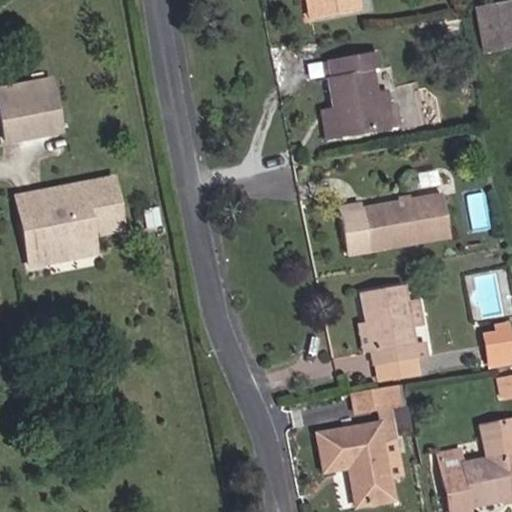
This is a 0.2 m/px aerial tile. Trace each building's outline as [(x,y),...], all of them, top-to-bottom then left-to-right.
[(311,0),(304,0),(308,20),(313,20),(309,0),(311,0)] [(311,0),(309,0),(313,20),(356,12),(353,0),(311,0)] [(511,24),(511,14),(510,1),(500,3),(505,26),(511,24)] [(511,49),(511,24),(505,26),(500,3),(475,8),(484,55),(511,49)] [(468,60),(464,40),(456,41),(460,61),(468,60)] [(373,95),(369,72),(376,71),(373,55),(330,63),(333,77),(326,79),(331,109),(337,138),(395,127),(390,107),(386,107),(383,93),(373,95)] [(57,79),(0,88),(0,113),(6,147),(67,136),(57,79)] [(337,138),(331,109),(319,111),(325,140),(337,138)] [(118,218),(110,179),(70,187),(72,197),(38,203),(42,222),(20,226),(28,266),(51,262),(48,247),(90,239),(90,236),(87,224),(118,218)] [(72,197),(70,187),(15,198),(20,226),(42,222),(38,203),(72,197)] [(447,238),(439,196),(338,214),(346,255),(447,238)] [(121,230),(118,218),(87,224),(90,236),(121,230)] [(93,253),(90,239),(48,247),(51,262),(93,253)] [(404,302),(401,285),(359,293),(364,325),(369,353),(372,368),(374,367),(412,360),(415,360),(412,345),(409,328),(404,302)] [(419,326),(414,300),(404,302),(409,328),(419,326)] [(369,353),(364,325),(357,326),(362,354),(369,353)] [(511,352),(505,326),(492,328),(494,334),(482,336),(485,356),(511,352)] [(425,358),(422,344),(412,345),(415,360),(425,358)] [(511,364),(511,359),(511,352),(485,356),(488,368),(511,364)] [(415,376),(412,360),(374,367),(377,383),(415,376)] [(511,396),(511,375),(494,379),(498,400),(511,396)] [(398,405),(395,387),(349,394),(353,413),(373,410),(387,407),(398,405)] [(390,501),(380,444),(393,442),(387,407),(373,410),(376,425),(315,435),(321,473),(346,469),(353,508),(390,501)] [(511,498),(511,418),(492,422),(498,456),(485,458),(459,463),(460,469),(440,472),(447,511),(466,511),(469,511),(468,507),(511,498)] [(498,456),(492,422),(478,425),(485,458),(498,456)] [(459,463),(456,453),(437,456),(440,472),(460,469),(459,463)]
